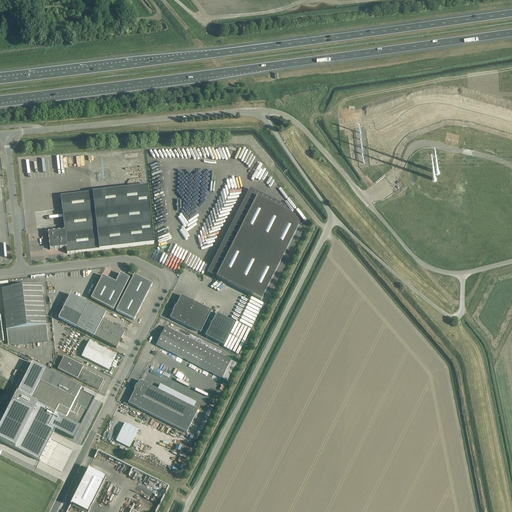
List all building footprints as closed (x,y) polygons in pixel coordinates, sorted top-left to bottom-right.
[(147,186),(93,193),(60,196),(64,230),(48,232),(50,250),(66,248),(67,254),(154,244),(147,186)] [(232,246),(216,278),(261,301),(299,225),(291,215),(257,198),(240,230),(235,227),(227,243),(232,246)] [(129,279),(120,274),(116,283),(102,276),(91,299),(113,310),(129,279)] [(116,311),(134,321),(152,285),(134,275),(116,311)] [(46,326),(41,285),(2,289),(6,330),(8,346),(48,342),(46,326)] [(106,313),(70,295),(58,319),(116,349),(125,332),(103,320),(106,313)] [(181,296),(170,318),(197,332),(197,331),(200,333),(202,329),(207,332),(216,314),(181,296)] [(216,314),(205,336),(223,346),(235,323),(216,314)] [(225,358),(165,327),(156,345),(216,376),(227,381),(236,363),(231,361),(231,360),(232,358),(227,355),(225,358)] [(108,371),(116,355),(89,342),(81,357),(108,371)] [(104,380),(82,369),(83,367),(64,357),(58,369),(99,390),(104,380)] [(33,364),(0,429),(0,441),(40,462),(56,431),(73,440),(94,399),(80,392),(82,389),(33,364)] [(176,382),(177,379),(175,378),(177,375),(163,369),(160,375),(176,382)] [(139,381),(128,404),(186,433),(198,411),(139,381)] [(213,386),(203,381),(200,386),(211,390),(213,386)] [(129,448),(138,430),(125,424),(116,441),(129,448)] [(87,471),(69,507),(79,511),(87,511),(104,479),(87,471)]
